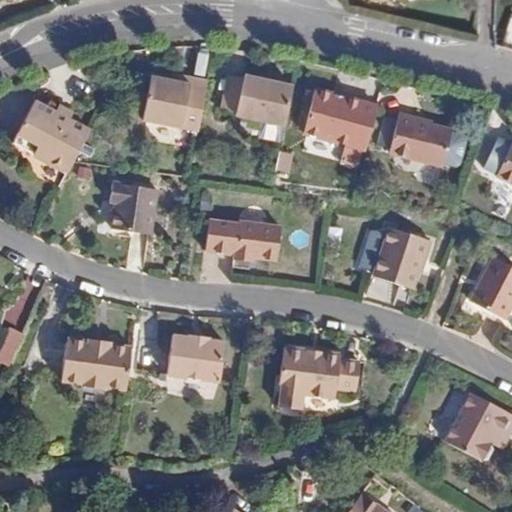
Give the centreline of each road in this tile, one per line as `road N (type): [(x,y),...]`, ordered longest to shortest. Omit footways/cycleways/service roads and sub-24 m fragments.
road 1 (residential): [(0,233),(74,269),(144,290),(292,298),(352,312),(428,334),(511,377)]
road 2 (residential): [(379,452),(367,443),(211,470),(86,466),(0,482)]
road 3 (residential): [(0,60),(135,8),(225,6),(285,16)]
road 4 (residential): [(285,16),(511,71)]
